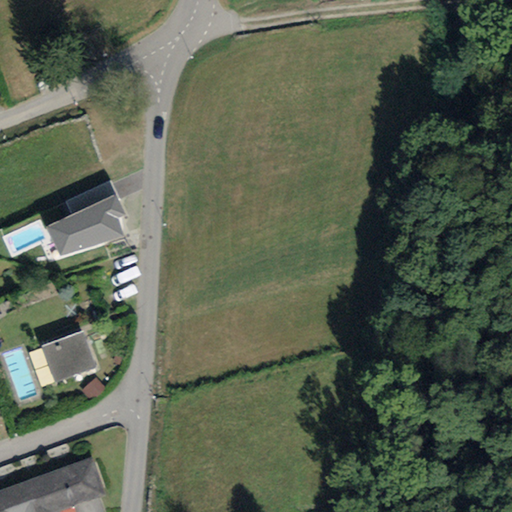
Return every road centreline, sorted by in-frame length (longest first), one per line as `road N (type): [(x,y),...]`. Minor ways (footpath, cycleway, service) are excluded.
road 1 (residential): [(136,401),(160,48)]
road 2 (track): [(453,0),(242,25),(188,22)]
road 3 (residential): [(0,120),(160,48)]
road 4 (residential): [(136,401),(0,450)]
